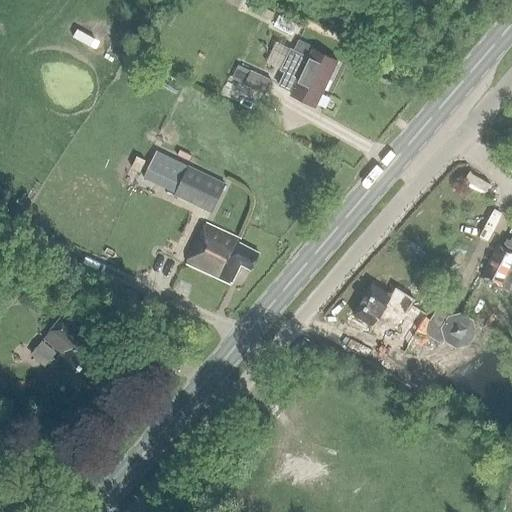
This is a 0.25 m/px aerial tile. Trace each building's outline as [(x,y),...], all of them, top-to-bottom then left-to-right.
[(312,50),(312,48),(297,41),(293,51),(290,49),(280,70),(284,72),(278,86),(291,92),(290,95),(315,107),(337,62),(312,50)] [(233,77),(245,83),(244,85),(264,94),(270,81),(250,71),(250,72),(238,66),(233,77)] [(175,194),(173,197),(211,215),(225,184),(156,151),(142,179),(175,194)] [(135,157),(130,167),(139,172),(144,161),(135,157)] [(205,224),(186,264),(230,285),(240,265),(250,270),(258,254),(238,243),(240,240),(205,224)] [(511,235),(505,249),(497,244),(480,276),(511,292),(511,235)] [(411,305),(414,300),(395,288),(390,296),(371,284),(352,314),(372,326),(371,328),(379,334),(377,337),(404,353),(418,330),(438,342),(445,341),(456,347),(468,344),(475,333),(472,320),(461,314),(452,316),(447,296),(431,300),(434,312),(429,320),(425,318),(427,315),(411,305)] [(76,352),(88,337),(62,316),(43,339),(61,353),(55,360),(51,357),(53,354),(41,343),(32,354),(45,365),(47,362),(51,365),(40,379),(48,386),(47,386),(67,402),(95,368),(76,352)]
